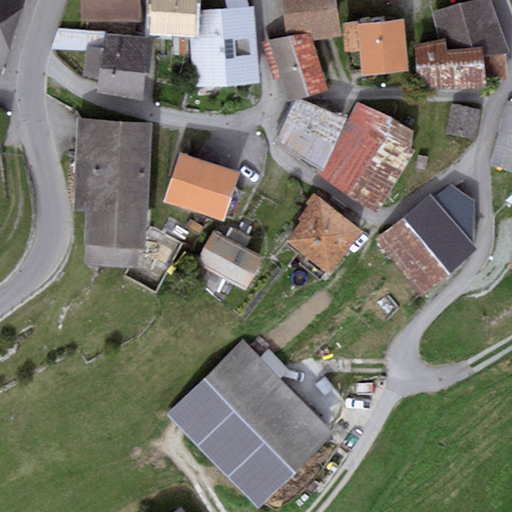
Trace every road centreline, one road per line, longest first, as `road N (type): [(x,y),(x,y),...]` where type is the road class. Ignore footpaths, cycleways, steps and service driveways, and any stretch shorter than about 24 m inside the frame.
road 1 (residential): [(504,92),(300,96),(249,118),(182,120),(104,101),(33,56)]
road 2 (residential): [(504,92),(480,154),(481,250),(408,339),(413,375)]
road 3 (track): [(511,343),(457,372),(413,375),(311,511)]
road 4 (unclassified): [(33,56),(33,114),(53,225),(31,275)]
road 5 (track): [(0,235),(17,195),(10,136),(33,114)]
